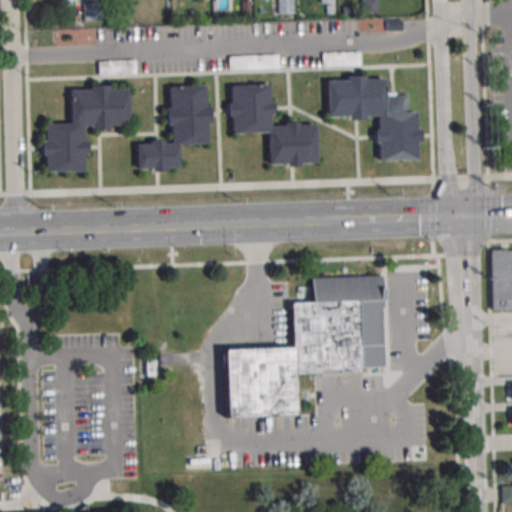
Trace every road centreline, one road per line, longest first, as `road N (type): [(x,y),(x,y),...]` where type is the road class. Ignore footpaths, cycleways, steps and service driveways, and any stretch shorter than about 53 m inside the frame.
road 1 (secondary): [(0,231),(333,220)]
road 2 (residential): [(475,511),(462,217)]
road 3 (residential): [(18,231),(6,0)]
road 4 (residential): [(439,24),(446,164),(462,217)]
road 5 (residential): [(462,217),(473,168),(467,23)]
road 6 (secondary): [(333,220),(462,217)]
